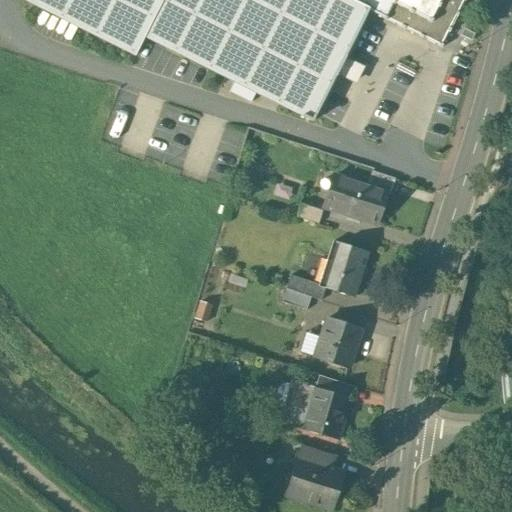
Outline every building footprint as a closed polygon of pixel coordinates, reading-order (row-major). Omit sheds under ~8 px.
[(20,0),(134,57),(144,37),(312,122),(322,104),(323,105),(337,78),(336,77),(337,75),(353,83),(361,66),(346,58),(346,57),(348,57),(362,30),(360,29),(369,11),(442,48),(465,0),(20,0)] [(388,194),(332,175),(322,206),(378,225),(388,194)] [(323,211),(301,204),(298,218),(319,225),(323,211)] [(320,285),(319,286),(326,288),(347,295),(353,294),(357,290),(368,252),(333,241),(320,285)] [(320,285),(291,275),(287,289),(311,297),(322,300),(326,288),(319,286),(320,285)] [(311,297),(287,289),(282,302),(307,310),(311,297)] [(213,305),(201,301),(195,319),(207,322),(213,305)] [(361,328),(328,318),(315,358),(348,368),(361,328)] [(511,370),(502,372),(505,404),(511,403),(511,370)] [(354,387),(319,376),(315,389),(349,398),(349,399),(350,399),(354,387)] [(303,386),(292,383),(285,408),(308,414),(315,389),(306,387),(307,384),(303,383),(303,386)] [(349,398),(315,389),(308,414),(304,430),(339,440),(344,423),(342,422),(349,399),(349,398)] [(283,439),(267,434),(261,459),(277,463),(283,439)] [(326,452),(301,444),(297,458),(322,467),(326,452)] [(322,467),(297,458),(285,495),(333,510),(344,474),(322,467)]
